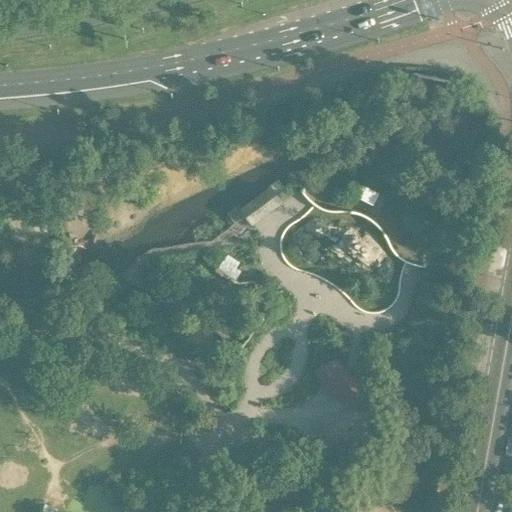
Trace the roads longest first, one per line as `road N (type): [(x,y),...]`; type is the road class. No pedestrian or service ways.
road 1 (primary): [(0,85),(186,61),(380,8)]
road 2 (tertiary): [(477,511),(511,321)]
road 3 (primary): [(144,0),(0,28)]
